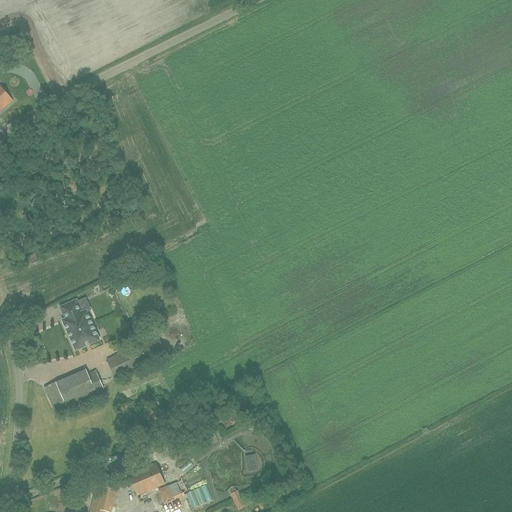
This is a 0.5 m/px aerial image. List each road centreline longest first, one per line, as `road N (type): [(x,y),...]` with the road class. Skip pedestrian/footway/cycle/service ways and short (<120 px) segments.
road 1 (unclassified): [(0,137),(261,0)]
road 2 (unclassified): [(8,511),(19,406),(0,310)]
